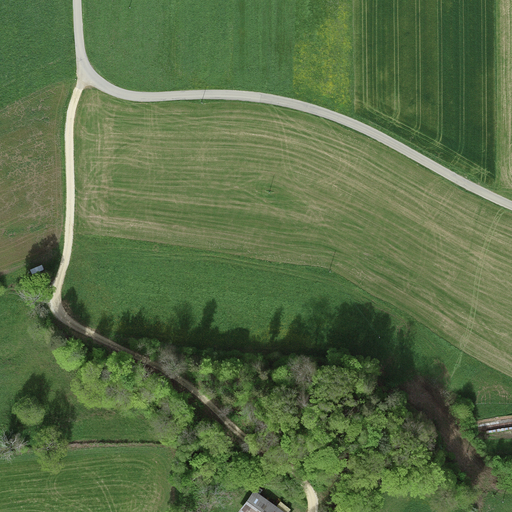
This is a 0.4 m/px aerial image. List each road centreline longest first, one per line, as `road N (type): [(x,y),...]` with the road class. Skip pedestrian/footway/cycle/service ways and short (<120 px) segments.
road 1 (track): [(311,511),(310,491),(295,468),(236,431),(181,379),(72,323),(57,307),(70,219),(68,130),(87,74)]
road 2 (unclassified): [(511,205),(310,108),(256,96),(137,96),(109,88),(83,67),(76,0)]
